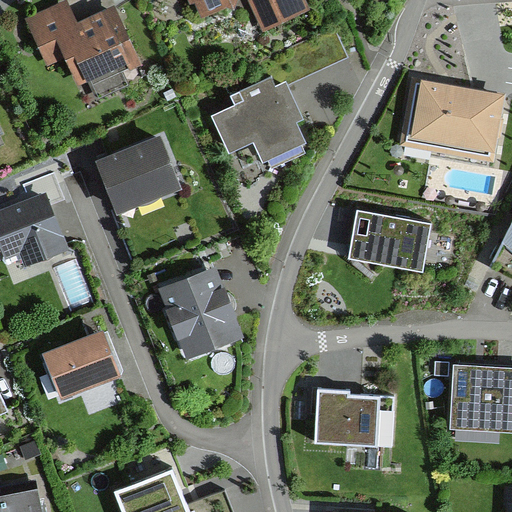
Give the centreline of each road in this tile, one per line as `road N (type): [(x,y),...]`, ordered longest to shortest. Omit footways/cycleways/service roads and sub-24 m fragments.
road 1 (residential): [(425,0),(311,225),(278,346)]
road 2 (residential): [(278,346),(397,332),(511,334)]
road 3 (residential): [(278,346),(274,441),(286,511)]
